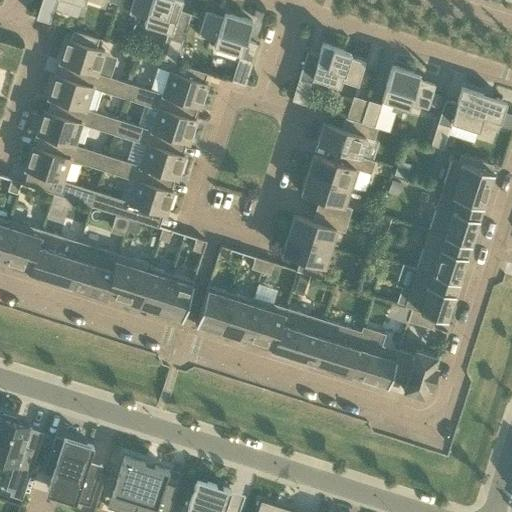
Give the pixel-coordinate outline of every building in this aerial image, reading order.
[(50,23),(56,0),(66,0),(84,6),(86,0),(103,6),(104,0),(42,0),(36,19),(50,23)] [(144,25),(166,32),(159,55),(174,60),(191,12),(180,9),(182,0),(133,0),(129,14),(146,19),(144,25)] [(225,13),(223,18),(206,12),(199,36),(215,42),(214,47),(240,55),(241,56),(245,42),(246,42),(246,41),(253,21),(225,13)] [(99,39),(74,31),(71,40),(67,39),(59,64),(68,66),(64,78),(93,88),(126,99),(130,84),(98,74),(105,51),(96,48),(99,39)] [(240,55),(239,59),(231,82),(245,86),(252,63),(258,44),(246,41),(246,42),(245,42),(241,56),(240,55)] [(305,105),(312,78),(340,87),(341,82),(358,87),(366,64),(349,58),(351,53),(345,51),(323,44),(319,56),(307,52),(291,101),(305,105)] [(431,100),(434,88),(435,86),(419,80),(420,75),(414,73),(392,66),(386,87),(382,101),(409,109),(411,104),(428,109),(431,100)] [(126,99),(158,109),(158,108),(188,118),(192,106),(200,108),(208,84),(204,83),(207,74),(186,67),(183,76),(170,72),(163,94),(130,84),(126,99)] [(58,76),(56,75),(48,100),(56,102),(52,114),(82,123),(82,124),(114,135),(119,120),(86,109),(93,88),(64,78),(58,76)] [(507,103),(484,95),(462,88),(455,109),(456,109),(451,123),(479,132),(481,126),(497,132),(507,103)] [(439,108),(443,97),(434,94),(430,105),(439,108)] [(361,123),(375,127),(382,105),(369,100),(361,123)] [(181,142),(186,143),(189,144),(197,120),(194,119),(194,120),(188,118),(158,108),(158,109),(152,130),(119,120),(114,135),(147,145),(147,144),(177,154),(181,142)] [(42,113),(34,111),(27,130),(35,132),(42,113)] [(47,112),(44,111),(36,135),(39,136),(45,138),(41,150),(71,159),(70,160),(103,170),(108,155),(75,145),(82,124),(82,123),(52,114),(47,112)] [(359,157),(360,156),(365,137),(374,140),(378,128),(375,127),(361,123),(339,116),(338,117),(345,119),(342,129),(324,123),(317,143),(335,149),(359,157)] [(438,123),(431,145),(444,150),(451,127),(438,123)] [(140,166),(108,155),(103,170),(135,181),(135,180),(165,189),(169,177),(178,180),(185,156),(183,155),(182,155),(177,154),(147,144),(147,145),(140,166)] [(35,148),(35,147),(33,146),(25,171),(33,174),(30,185),(24,183),(24,185),(91,206),(96,191),(64,181),(70,160),(71,159),(41,150),(35,148)] [(375,161),(360,156),(359,157),(335,149),(332,160),(314,155),(307,174),(349,187),(353,189),(359,171),(371,174),(375,161)] [(482,205),(486,194),(492,173),(493,174),(494,172),(491,171),(493,165),(461,155),(458,161),(452,159),(441,193),(483,206),(483,205),(482,205)] [(408,163),(398,160),(393,175),(404,179),(408,163)] [(310,208),(348,221),(352,208),(344,206),(349,187),(307,174),(301,193),(319,199),(316,209),(310,207),(310,208)] [(388,190),(397,194),(401,181),(392,178),(388,190)] [(17,194),(21,184),(11,180),(8,191),(17,194)] [(129,202),(96,191),(91,206),(159,228),(159,226),(154,225),(158,213),(166,216),(174,191),(171,191),(165,189),(135,180),(135,181),(129,202)] [(429,230),(471,244),(471,243),(470,243),(478,219),(479,219),(479,218),(478,218),(482,206),(483,207),(483,206),(441,193),(429,230)] [(288,234),(330,248),(336,229),(345,232),(348,221),(310,208),(309,208),(316,210),(312,221),(294,215),(288,234)] [(125,231),(128,219),(113,214),(109,226),(125,231)] [(386,234),(392,219),(380,215),(375,231),(386,234)] [(0,248),(9,219),(8,219),(7,222),(0,219),(0,248)] [(29,272),(36,250),(42,230),(9,219),(0,248),(0,261),(16,267),(27,270),(27,271),(29,272)] [(141,223),(128,219),(125,231),(138,235),(141,223)] [(168,243),(172,232),(162,229),(159,240),(168,243)] [(29,271),(41,275),(64,282),(64,283),(66,284),(66,283),(67,283),(80,242),(42,230),(36,250),(29,272),(29,271)] [(471,244),(429,230),(417,268),(459,281),(458,280),(466,257),(467,257),(467,256),(466,255),(470,244),(471,244)] [(324,266),(330,248),(288,234),(282,253),(300,259),(296,271),(329,282),(333,269),(324,266)] [(202,253),(205,242),(196,239),(192,250),(202,253)] [(105,296),(112,274),(118,254),(80,242),(67,283),(67,284),(69,284),(104,295),(105,296)] [(221,247),(218,258),(227,261),(231,250),(221,247)] [(106,295),(117,299),(137,305),(136,306),(137,306),(151,265),(118,254),(112,274),(105,296),(106,296),(106,295)] [(264,261),(255,258),(252,269),(261,272),(264,261)] [(270,275),(273,264),(264,261),(261,272),(270,275)] [(139,306),(159,312),(171,274),(151,268),(152,265),(151,265),(137,306),(138,307),(139,306)] [(436,316),(447,320),(447,319),(446,318),(454,294),(455,295),(455,293),(454,293),(458,282),(459,282),(459,281),(417,268),(405,307),(411,309),(412,308),(436,316)] [(194,281),(193,281),(171,274),(159,312),(181,319),(180,320),(182,320),(194,281)] [(218,331),(230,293),(208,286),(195,325),(197,325),(197,324),(218,331)] [(240,339),(253,297),(252,297),(251,300),(230,293),(218,331),(239,338),(238,338),(240,339)] [(272,349),(279,327),(286,307),(253,297),(240,339),(241,339),(241,338),(272,348),(271,349),(272,349)] [(274,349),(285,352),(308,360),(310,361),(310,360),(311,360),(324,319),(286,307),(279,327),(272,349),(273,350),(274,349)] [(432,329),(436,316),(412,308),(411,309),(408,321),(432,329)] [(349,373),(355,352),(363,327),(363,326),(361,331),(324,319),(311,360),(311,361),(313,362),(313,361),(348,372),(347,373),(349,373)] [(350,373),(361,376),(387,385),(386,385),(387,386),(398,350),(397,349),(397,350),(382,345),(386,334),(363,327),(355,352),(349,373),(349,374),(350,373)] [(387,386),(390,379),(405,384),(403,390),(424,396),(427,387),(430,388),(437,366),(434,365),(437,356),(416,350),(414,355),(398,350),(387,386)] [(33,451),(23,447),(29,428),(29,426),(26,425),(24,428),(18,425),(18,422),(16,422),(17,419),(3,414),(2,417),(0,416),(0,461),(14,466),(27,470),(33,451)] [(44,473),(52,475),(45,494),(76,504),(76,502),(90,506),(103,466),(89,462),(94,447),(64,437),(63,439),(55,436),(44,473)] [(113,495),(110,505),(111,505),(110,507),(126,511),(169,511),(178,487),(165,483),(169,471),(124,456),(112,495),(113,495)] [(0,470),(6,472),(8,466),(0,463),(0,470)] [(10,496),(22,500),(26,489),(31,471),(27,470),(14,466),(6,488),(11,490),(10,496)] [(228,502),(231,491),(197,480),(186,511),(239,511),(241,506),(228,502)] [(296,511),(261,501),(257,511),(296,511)]
